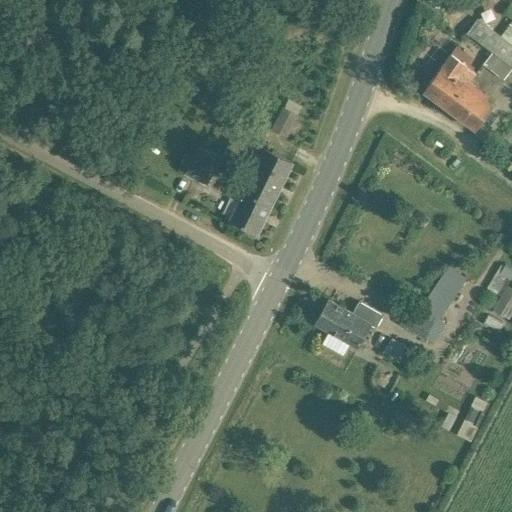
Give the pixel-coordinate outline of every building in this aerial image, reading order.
[(490,50),(500,36),(479,20),(468,34),(490,50)] [(490,50),(492,52),(511,67),(511,45),(500,36),(490,50)] [(425,90),(451,109),(471,83),(468,81),(475,73),(464,65),(466,63),(452,53),(425,90)] [(477,128),(483,120),(493,108),(486,103),(490,97),(471,83),(451,109),(477,128)] [(221,157),(198,146),(186,173),(208,184),(221,157)] [(276,198),(234,178),(227,192),(241,199),(230,221),(258,234),(276,198)] [(511,280),(511,279),(511,268),(505,265),(500,273),(497,271),(487,288),(501,296),(493,310),(500,314),(509,319),(511,313),(511,287),(509,285),(511,280)] [(317,324),(326,329),(358,347),(372,322),(331,300),(317,324)] [(408,309),(400,323),(426,337),(434,324),(408,309)] [(413,372),(422,358),(393,341),(385,355),(413,372)] [(449,429),(459,409),(451,406),(429,395),(426,400),(449,411),(442,425),(449,429)] [(482,410),(487,401),(476,396),(471,405),(478,409),(482,410)] [(472,423),(478,409),(471,405),(465,420),(472,423)] [(472,441),(478,426),(472,423),(465,420),(458,434),(472,441)]
